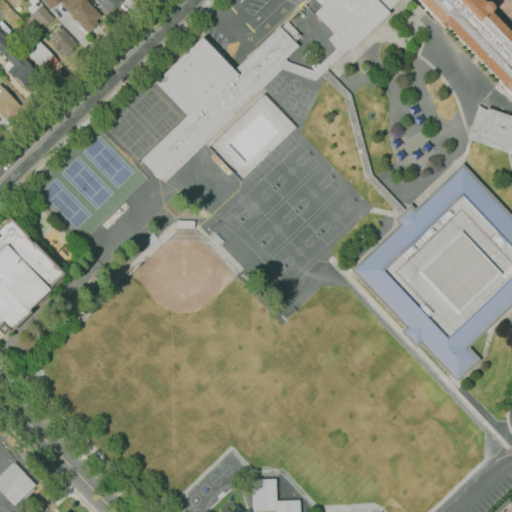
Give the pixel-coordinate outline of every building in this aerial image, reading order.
[(85,35),(76,26),(79,24),(61,5),(62,4),(60,2),(52,9),(50,8),(49,9),(40,0),(86,0),(101,16),(95,20),(98,23),(88,33),(87,32),(85,35)] [(109,14),(101,7),(99,8),(96,5),(99,3),(95,0),(121,0),(122,1),(109,14)] [(511,94),(445,27),(444,28),(437,21),(438,21),(417,0),(398,0),(387,11),(389,12),(350,50),(348,49),(345,45),(333,33),(313,13),(320,6),(314,0),(482,0),(484,2),(485,1),(488,1),(492,5),(492,8),(489,11),(511,34),(511,94)] [(42,28),(30,14),(41,4),(53,18),(42,28)] [(7,35),(0,28),(0,21),(1,20),(11,31),(7,35)] [(281,69),(259,91),(164,182),(161,178),(159,180),(140,160),(185,116),(154,82),(201,36),(232,69),(236,65),(278,26),(280,28),(287,21),(300,36),(294,42),(298,46),(285,59),(277,65),(281,69)] [(66,57),(60,50),(58,52),(51,45),(53,43),(46,36),(57,26),(58,27),(59,26),(61,28),(62,27),(76,43),(72,48),(74,50),(66,57)] [(29,92),(14,77),(13,78),(6,71),(12,65),(0,52),(0,33),(22,55),(22,56),(33,67),(31,68),(42,79),(29,92)] [(285,59),(287,61),(312,70),(335,49),(327,39),(333,33),(345,45),(348,49),(327,69),(350,94),(372,175),(404,209),(398,215),(365,178),(343,98),(321,75),(315,81),(281,69),(277,65),(285,59)] [(47,73),(40,66),(40,67),(27,53),(39,41),(57,61),(52,66),(53,68),(47,73)] [(5,119),(0,114),(0,86),(19,105),(5,119)] [(478,105),(485,109),(475,138),(511,150),(511,154),(466,139),(478,105)] [(485,109),(486,107),(511,115),(511,150),(475,138),(485,109)] [(511,306),(468,347),(479,359),(455,382),(419,343),(414,347),(399,331),(404,327),(349,269),(397,224),(393,220),(398,215),(404,209),(410,204),(414,208),(462,163),(511,216),(511,306)] [(0,224),(8,216),(28,237),(27,238),(31,242),(32,241),(63,273),(47,288),(49,289),(28,309),(30,312),(8,333),(1,325),(0,325),(0,224)] [(193,229),(177,228),(178,220),(194,221),(193,229)] [(28,463),(21,456),(25,452),(32,459),(28,463)] [(1,495),(0,493),(0,475),(13,463),(23,474),(1,495)] [(13,506),(2,495),(24,474),(35,485),(13,506)] [(276,511),(276,509),(252,509),(252,479),(275,478),(275,500),(299,500),(299,511),(276,511)]
